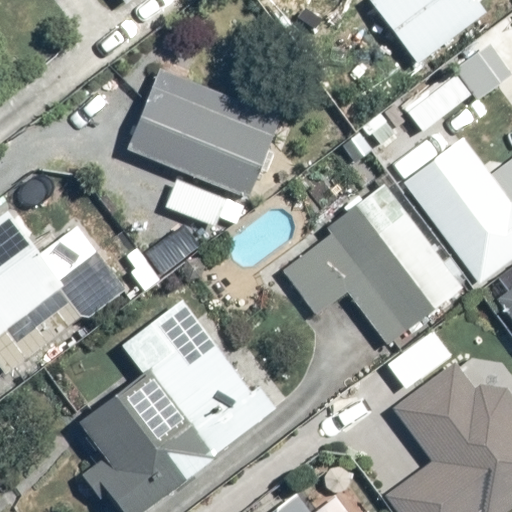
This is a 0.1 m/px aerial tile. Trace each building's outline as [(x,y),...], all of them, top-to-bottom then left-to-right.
[(369,0),(419,64),(484,13),(476,4),(481,0),(369,0)] [(511,73),(511,47),(501,32),(451,69),(475,101),(511,73)] [(160,69),(126,148),(244,198),(279,118),(160,69)] [(398,103),(419,132),(465,99),(444,70),(398,103)] [(511,159),(490,175),(461,137),(403,182),(477,284),(511,258),(511,159)] [(332,233),(283,267),(316,314),(345,293),(384,343),(461,288),(383,185),(326,226),(332,233)] [(82,316),(5,211),(0,214),(0,358),(9,371),(82,316)] [(511,267),(485,288),(511,323),(511,267)] [(119,346),(139,372),(77,423),(103,458),(90,467),(120,511),(140,511),(268,414),(179,300),(119,346)] [(470,387),(456,366),(392,409),(430,461),(384,495),(396,511),(511,511),(511,395),(507,389),(470,387)] [(305,511),(294,497),(273,511),(305,511)]
